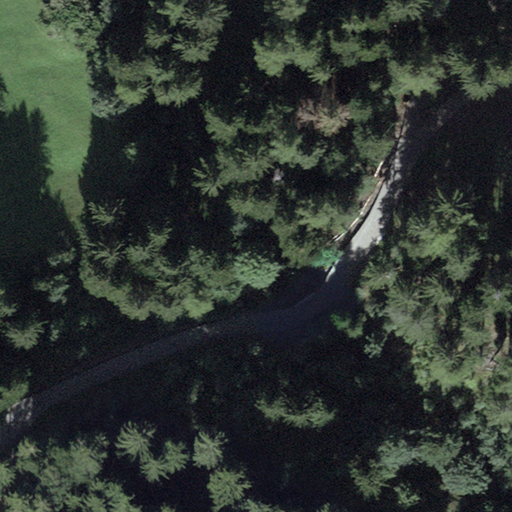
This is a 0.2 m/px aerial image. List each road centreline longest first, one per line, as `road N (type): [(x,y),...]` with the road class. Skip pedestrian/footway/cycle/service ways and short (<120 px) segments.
road 1 (track): [(0,429),(136,354),(204,329),(310,310),(329,294),(437,117),(511,67)]
road 2 (track): [(415,148),(418,104),(493,0)]
